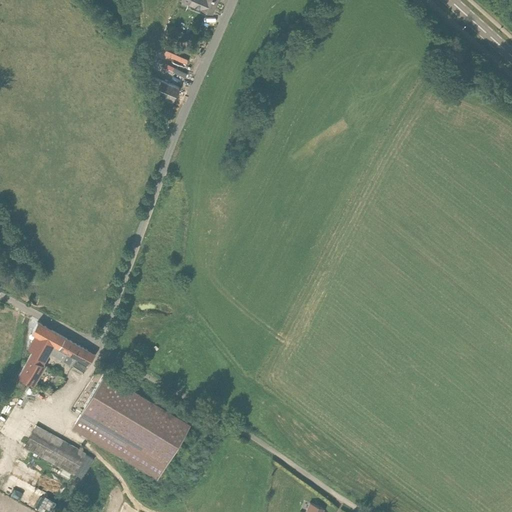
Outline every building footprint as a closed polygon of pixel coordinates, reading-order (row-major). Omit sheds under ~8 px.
[(183,0),(209,11),(213,0),(215,0),(216,0),(216,1),(216,0),(183,0)] [(154,94),(163,98),(173,102),(179,87),(169,83),(160,79),(159,82),(153,78),(150,84),(157,87),(154,94)] [(54,331),(37,322),(31,332),(35,335),(27,348),(32,351),(19,376),(34,385),(45,366),(42,364),(53,344),(49,341),(54,331)] [(95,354),(54,331),(49,341),(53,344),(42,364),(45,366),(44,364),(51,350),(74,363),(73,366),(84,373),(95,354)] [(191,423),(184,420),(105,373),(100,382),(72,428),(158,478),(191,423)] [(24,447),(74,474),(83,479),(94,459),(85,454),(86,453),(36,424),(24,447)] [(31,490),(25,501),(41,511),(47,500),(31,490)] [(305,511),(322,511),(324,508),(310,502),(305,511)]
